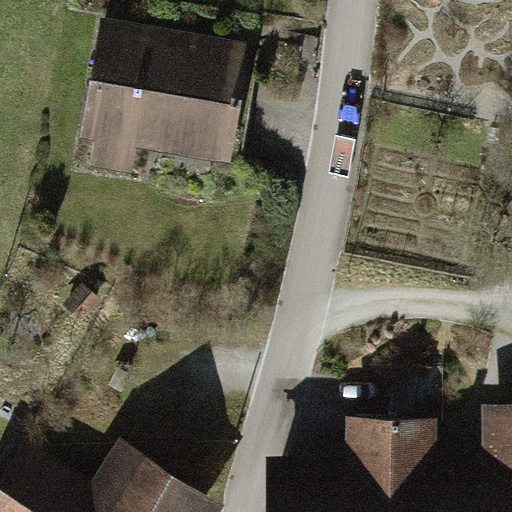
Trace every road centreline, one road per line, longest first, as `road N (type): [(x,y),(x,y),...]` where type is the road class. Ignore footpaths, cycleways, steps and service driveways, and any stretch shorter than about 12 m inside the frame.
road 1 (residential): [(247,511),(275,451),(335,208),(353,0)]
road 2 (unknown): [(511,338),(303,336)]
